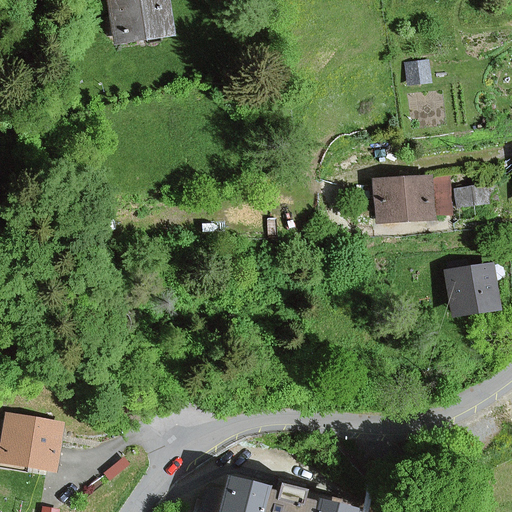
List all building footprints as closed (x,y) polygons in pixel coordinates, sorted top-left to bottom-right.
[(166,0),(108,0),(116,41),(172,32),(166,0)] [(430,83),(428,60),(408,63),(410,85),(430,83)] [(432,177),(376,180),(378,221),(434,218),(434,214),(451,213),(448,179),(432,181),(432,177)] [(485,185),(457,190),(460,206),(487,201),(485,185)] [(501,306),(493,264),(447,273),(455,315),(501,306)] [(55,469),(63,424),(9,415),(1,460),(55,469)] [(283,485),(281,493),(270,490),(271,487),(233,477),(223,511),(359,511),(361,509),(321,499),(320,502),(306,498),(308,491),(283,485)]
